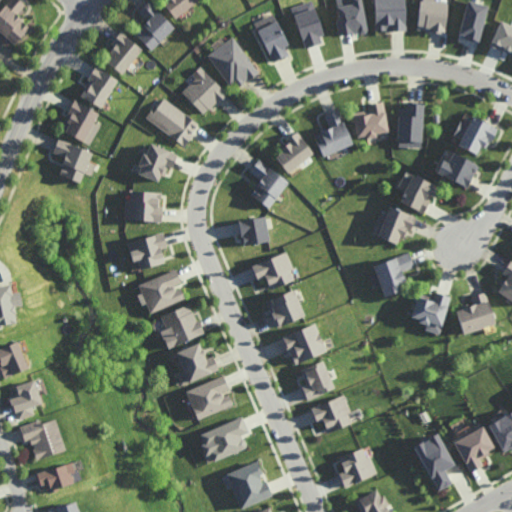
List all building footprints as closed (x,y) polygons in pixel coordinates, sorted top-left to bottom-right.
[(20,23),(21,22),(28,28),(12,45),(0,34),(0,7),(6,0),(18,0),(24,5),(15,15),(19,18),(17,20),(20,23)] [(166,35),(160,41),(151,51),(136,36),(136,35),(135,34),(141,28),(142,29),(144,27),(143,25),(144,24),(147,20),(138,11),(140,10),(148,2),(149,0),(159,10),(157,11),(174,27),(166,35)] [(175,18),(162,2),(164,0),(198,0),(187,8),(182,13),(175,18)] [(325,42),(311,0),(291,7),(305,48),(325,42)] [(334,0),(340,36),(367,31),(361,0),(334,0)] [(404,0),(404,28),(393,28),(393,23),(384,23),(384,27),(372,27),(372,0),(404,0)] [(419,0),(418,30),(445,32),(447,3),(434,2),(433,0),(419,0)] [(458,35),(479,41),(488,6),(468,0),(458,35)] [(273,58),(286,53),(282,45),(287,43),(277,20),(259,28),(273,58)] [(489,46),(511,55),(511,25),(500,21),(489,46)] [(121,75),(105,62),(111,55),(108,53),(109,51),(114,46),(112,45),(111,43),(112,41),(119,33),(120,32),(141,50),(137,55),(132,61),(121,75)] [(234,35),(258,71),(242,82),(240,78),(232,84),(210,51),(234,35)] [(217,104),(216,102),(212,106),(210,107),(208,110),(207,109),(202,114),(181,92),(189,84),(195,78),(191,75),(193,73),(200,66),(227,94),(226,95),(219,102),(217,104)] [(99,109),(79,96),(85,86),(87,84),(89,81),(86,80),(88,77),(94,67),(117,81),(105,100),(100,107),(99,109)] [(197,122),(165,98),(157,108),(154,106),(147,115),(183,142),(190,133),(189,132),(197,122)] [(399,98),(423,99),(421,135),(398,133),(399,98)] [(81,143),(63,133),(64,132),(59,129),(66,117),(67,115),(68,114),(66,114),(68,111),(73,101),(97,114),(92,122),(89,129),(86,134),(83,141),(81,143)] [(376,134),(376,138),(366,140),(365,136),(357,138),(354,122),(352,122),(350,113),(364,111),(367,110),(368,110),(367,104),(369,104),(381,102),(383,101),(388,132),(384,133),(376,134)] [(353,144),(342,149),(343,153),(335,157),(333,153),(324,157),(314,135),(320,132),(319,131),(322,130),(324,129),(326,128),(326,130),(330,128),(324,115),(326,114),(337,109),(338,109),(344,122),(343,122),(353,144)] [(481,121),(482,120),(483,119),(487,121),(489,122),(488,125),(494,128),(495,128),(496,129),(499,130),(492,144),(489,143),(488,146),(486,149),(485,148),(485,150),(481,148),(477,156),(458,147),(465,134),(469,126),(473,117),(477,119),(481,121)] [(287,174),(275,157),(282,152),(280,149),(281,148),(279,146),(283,143),(285,141),(285,140),(287,139),(296,131),(297,131),(303,138),(301,139),(313,154),(310,156),(300,164),(287,174)] [(90,176),(83,173),(78,185),(57,176),(61,167),(61,165),(60,165),(61,163),(63,158),(51,153),(52,151),(56,139),(57,139),(91,153),(89,159),(87,163),(94,166),(93,169),(90,176)] [(177,154),(150,145),(148,151),(144,150),(139,164),(143,165),(141,173),(162,180),(168,162),(174,164),(177,154)] [(442,172),(467,184),(473,170),(472,169),(475,161),(456,152),(452,160),(449,158),(442,172)] [(281,192),(276,198),(268,209),(250,195),(255,188),(256,189),(257,188),(258,187),(256,185),(258,183),(260,179),(249,171),(251,169),(258,159),(270,168),(269,169),(288,183),(281,192)] [(423,210),(431,193),(436,195),(440,186),(418,175),(416,179),(409,176),(405,185),(409,187),(403,200),(423,210)] [(160,191),(159,205),(165,206),(164,220),(125,217),(127,189),(160,191)] [(409,233),(407,232),(406,234),(405,238),(404,238),(403,240),(400,238),(396,247),(377,239),(379,235),(388,212),(390,208),(415,219),(411,230),(409,233)] [(242,245),(269,242),(266,217),(240,220),(242,245)] [(174,255),(166,231),(131,243),(137,260),(141,258),(144,266),(174,255)] [(252,266),(257,276),(267,272),(272,284),(292,275),(288,267),(292,266),(286,250),(252,266)] [(402,278),(403,277),(404,280),(405,284),(404,284),(406,291),(384,299),(379,285),(375,275),(373,269),(395,261),(395,259),(409,254),(409,255),(413,265),(414,268),(400,273),(402,278)] [(511,262),(510,261),(502,273),(507,276),(497,292),(511,301),(511,262)] [(176,268),(180,280),(173,283),(175,288),(182,285),(186,295),(152,309),(148,300),(144,301),(141,293),(145,292),(141,282),(176,268)] [(11,305),(13,305),(13,306),(14,314),(13,314),(15,323),(8,324),(8,325),(0,326),(0,286),(9,285),(10,287),(11,296),(9,296),(11,305)] [(280,323),(274,308),(279,306),(276,298),(296,291),(305,315),(280,323)] [(433,299),(434,294),(436,294),(447,298),(450,299),(441,329),(439,328),(428,325),(427,329),(418,326),(419,322),(411,320),(416,304),(413,303),(415,293),(428,297),(430,298),(433,299)] [(494,322),(475,328),(462,332),(456,314),(462,312),(461,308),(462,308),(467,306),(468,306),(468,308),(473,306),(471,298),(473,297),(483,293),(485,293),(494,322)] [(191,312),(193,312),(193,313),(194,315),(196,322),(199,321),(203,331),(204,332),(169,346),(168,344),(165,336),(169,334),(167,328),(166,325),(164,326),(160,315),(188,304),(191,312)] [(283,334),(293,360),(322,349),(316,334),(321,332),(317,321),(283,334)] [(23,356),(27,366),(12,373),(13,374),(5,377),(1,369),(1,368),(0,365),(0,346),(16,339),(17,343),(23,356)] [(220,366),(214,353),(209,355),(204,341),(180,351),(188,370),(180,373),(183,380),(220,366)] [(301,385),(306,398),(335,386),(324,360),(307,367),(312,381),(301,385)] [(226,376),(189,391),(191,397),(185,399),(189,408),(194,407),(198,417),(233,402),(229,393),(224,395),(222,388),(229,385),(226,376)] [(39,398),(41,402),(31,405),(34,414),(23,418),(19,419),(16,411),(14,412),(13,408),(12,409),(10,402),(9,398),(20,395),(19,393),(18,393),(18,392),(15,392),(14,388),(16,386),(15,384),(33,378),(34,381),(39,398)] [(343,393),(313,408),(320,421),(325,418),(329,427),(342,421),(344,426),(357,420),(343,393)] [(511,411),(488,425),(503,453),(511,448),(511,411)] [(66,449),(36,459),(33,450),(35,449),(34,444),(32,445),(32,443),(31,441),(31,440),(26,442),(25,442),(25,441),(24,440),(21,430),(20,427),(41,420),(42,423),(56,418),(66,449)] [(248,432),(243,418),(198,433),(206,455),(211,454),(213,461),(247,449),(242,434),(248,432)] [(469,473),(483,465),(479,458),(495,450),(483,426),(453,442),(469,473)] [(437,491),(451,483),(444,470),(453,465),(437,434),(413,446),(437,491)] [(343,484),(338,474),(346,471),(341,459),(366,449),(375,470),(343,484)] [(75,472),(70,473),(71,475),(72,474),(73,479),(71,479),(72,482),(72,483),(58,488),(59,490),(49,493),(48,491),(47,489),(46,485),(40,487),(36,475),(35,473),(45,469),(45,470),(71,461),(72,464),(75,472)] [(226,474),(240,509),(272,496),(266,481),(264,482),(256,461),(226,474)] [(381,495),(384,493),(390,502),(387,504),(391,511),(362,511),(361,511),(354,497),(367,490),(368,492),(377,487),(381,495)] [(78,511),(49,511),(48,508),(66,502),(67,503),(75,500),(75,501),(78,511)]
